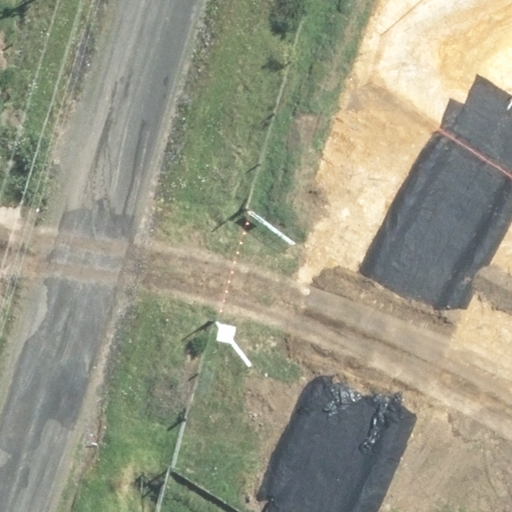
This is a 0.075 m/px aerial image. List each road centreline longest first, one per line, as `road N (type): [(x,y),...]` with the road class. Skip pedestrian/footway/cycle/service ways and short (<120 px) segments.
road 1 (residential): [(106,194),(334,195),(511,265)]
road 2 (unclassified): [(13,511),(106,194)]
road 3 (unclassified): [(106,194),(164,0)]
road 4 (residential): [(0,92),(106,194)]
